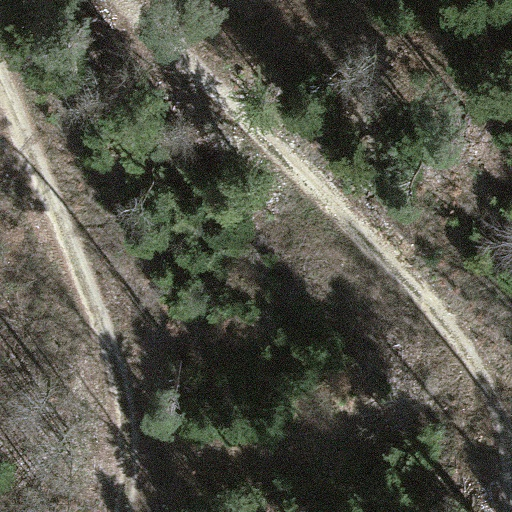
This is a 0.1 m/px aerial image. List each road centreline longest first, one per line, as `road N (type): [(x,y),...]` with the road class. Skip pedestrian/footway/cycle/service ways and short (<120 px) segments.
road 1 (track): [(508,511),(487,397),(450,334),(370,249),(99,0)]
road 2 (track): [(107,511),(98,354),(0,134)]
